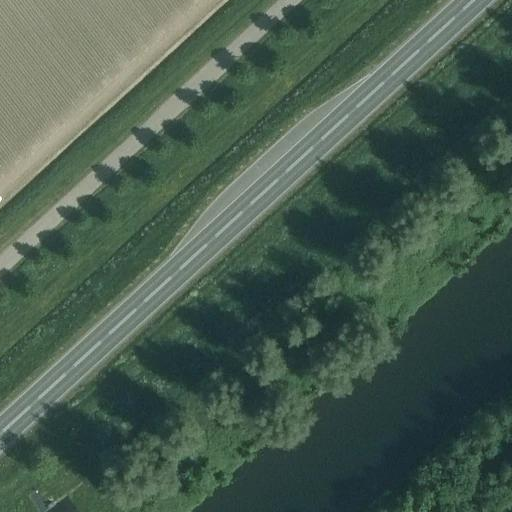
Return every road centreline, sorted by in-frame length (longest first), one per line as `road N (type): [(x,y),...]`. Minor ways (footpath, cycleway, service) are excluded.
road 1 (trunk): [(0,435),(474,0)]
road 2 (unclassified): [(0,263),(285,0)]
